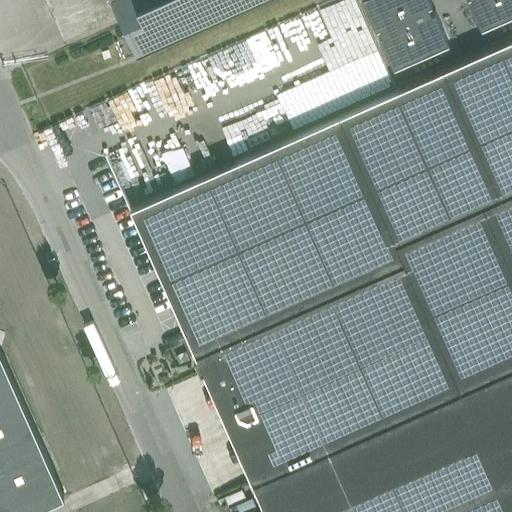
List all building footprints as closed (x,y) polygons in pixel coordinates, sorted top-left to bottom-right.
[(112,0),(136,52),(254,0),(112,0)] [(420,0),(356,0),(355,1),(379,56),(434,31),(420,0)] [(463,0),(471,15),(504,0),(463,0)] [(511,36),(340,113),(511,501),(511,36)] [(511,511),(511,501),(340,113),(130,206),(196,355),(194,356),(200,370),(202,369),(265,511),(511,511)] [(0,511),(16,511),(64,491),(0,347),(0,511)]
